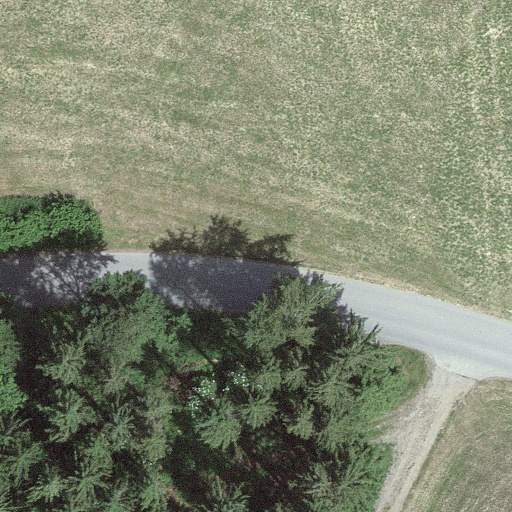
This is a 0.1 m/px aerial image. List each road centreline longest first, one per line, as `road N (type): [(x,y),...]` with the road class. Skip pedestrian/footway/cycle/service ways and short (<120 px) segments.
road 1 (unclassified): [(511,348),(262,277),(41,270),(0,280)]
road 2 (track): [(471,334),(377,511)]
